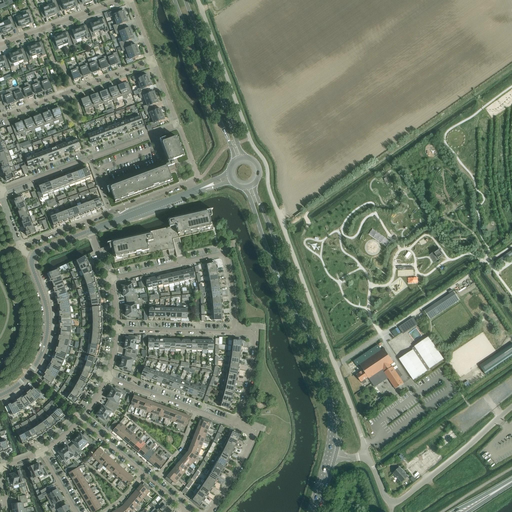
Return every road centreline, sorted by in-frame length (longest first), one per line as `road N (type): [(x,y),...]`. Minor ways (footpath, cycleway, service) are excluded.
road 1 (unclassified): [(367,454),(198,0)]
road 2 (secondary): [(335,455),(337,406),(253,184)]
road 3 (secondary): [(245,187),(329,399),(329,454)]
road 4 (residential): [(0,190),(176,124),(153,60)]
road 5 (residential): [(109,278),(220,253),(234,332)]
road 6 (residential): [(193,191),(189,181),(19,246)]
road 7 (secondary): [(173,0),(234,160)]
road 8 (secondary): [(244,157),(184,0)]
road 9 (residential): [(0,117),(153,60)]
road 10 (tertiary): [(0,395),(28,374),(45,340),(32,257)]
road 11 (unclassified): [(391,501),(511,406)]
road 12 (residential): [(186,511),(80,419)]
road 13 (residential): [(236,425),(105,377)]
road 14 (residential): [(0,45),(127,0)]
